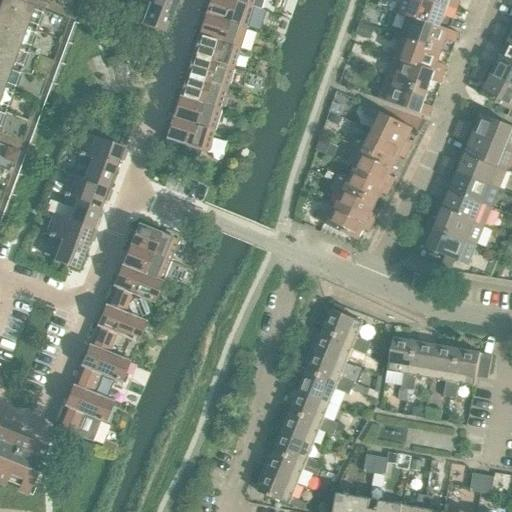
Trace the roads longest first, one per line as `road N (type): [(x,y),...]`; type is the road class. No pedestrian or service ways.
road 1 (residential): [(369,282),(496,0)]
road 2 (residential): [(224,511),(272,418),(276,352),(309,258)]
road 3 (residential): [(125,189),(196,0)]
road 4 (residential): [(0,398),(10,417),(38,423),(82,308)]
road 5 (residential): [(491,467),(510,321)]
road 6 (residential): [(369,282),(437,308),(510,321)]
road 7 (residential): [(82,308),(125,189)]
